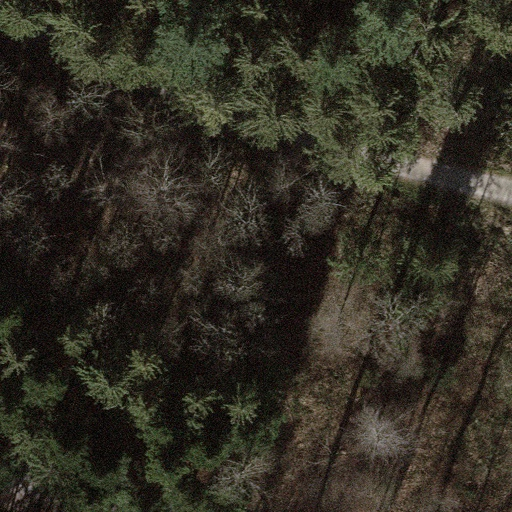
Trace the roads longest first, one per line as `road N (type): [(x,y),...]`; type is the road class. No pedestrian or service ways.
road 1 (track): [(0,13),(279,125),(511,196)]
road 2 (residential): [(0,475),(136,511)]
